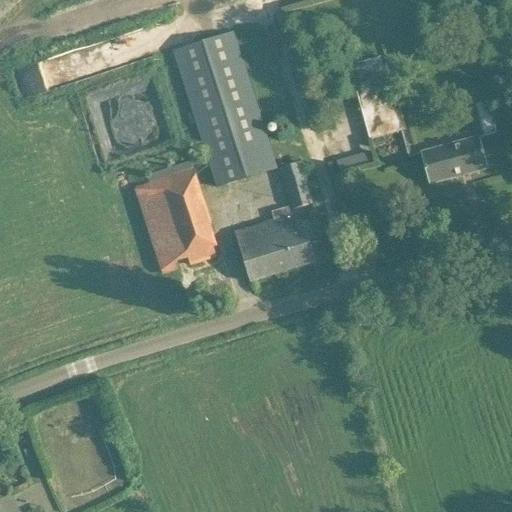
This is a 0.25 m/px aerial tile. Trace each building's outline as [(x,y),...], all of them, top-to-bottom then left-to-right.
[(233,33),(174,52),(217,187),(276,168),(233,33)] [(369,140),(401,131),(405,130),(397,101),(394,102),(381,56),(349,65),(369,140)] [(489,100),(475,103),(483,135),(497,131),(489,100)] [(420,153),(421,153),(429,185),(488,169),(479,137),(420,153)] [(133,189),(154,256),(160,275),(178,269),(175,259),(186,256),(189,265),(222,255),(215,236),(191,162),(147,177),(150,184),(133,189)] [(301,162),(282,168),(281,168),(294,210),(314,204),(301,162)] [(235,233),(244,263),(250,283),(316,262),(306,228),(299,230),(295,215),(291,216),(288,208),(272,213),(274,221),(235,233)] [(0,511),(17,511),(10,497),(0,502),(0,511)]
